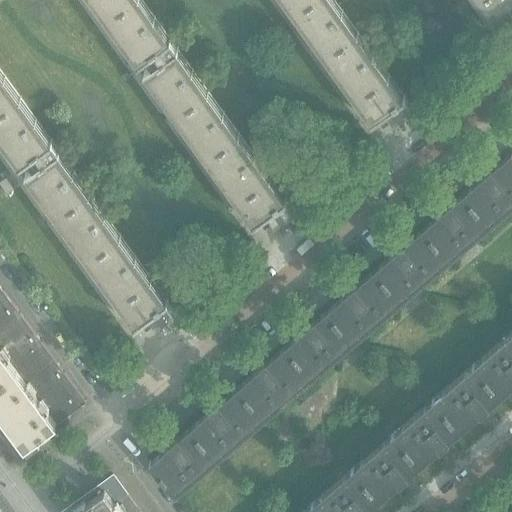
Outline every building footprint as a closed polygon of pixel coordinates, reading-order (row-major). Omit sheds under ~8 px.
[(293,208),(170,39),(142,0),(94,0),(108,19),(138,60),(136,61),(137,62),(147,56),(153,64),(143,71),(144,72),(146,71),(177,114),(232,190),(253,219),(252,220),(253,222),(262,215),(270,225),(293,208)] [(411,106),(334,0),(286,0),(326,54),(372,117),(370,118),(372,120),(381,114),(388,123),(411,106)] [(511,0),(479,0),(490,15),(488,16),(490,18),(510,3),(511,5),(511,4),(511,0)] [(174,309),(58,149),(0,68),(0,135),(19,162),(18,163),(19,164),(28,157),(34,165),(25,172),(26,174),(27,173),(66,227),(134,321),(133,322),(134,324),(144,317),(150,325),(150,326),(174,309)] [(489,222),(511,202),(511,150),(511,151),(492,168),(490,166),(490,167),(488,165),(480,171),(482,174),(481,174),(483,176),(482,176),(464,192),(489,222)] [(449,257),(489,222),(464,192),(452,202),(450,201),(449,201),(447,199),(440,205),(442,208),(441,209),(443,210),(442,211),(423,227),(449,257)] [(401,298),(449,257),(423,227),(404,243),(404,244),(402,242),(401,243),(399,240),(392,247),(394,249),(393,250),(394,252),(375,268),(401,298)] [(352,339),(401,298),(375,268),(356,284),(356,285),(354,283),(354,284),(352,281),(344,288),(346,290),(345,291),(347,293),(346,293),(327,309),(352,339)] [(0,348),(30,326),(0,285),(0,348)] [(312,374),(352,339),(327,309),(315,319),(316,319),(315,320),(314,318),(313,319),(311,316),(303,323),(305,325),(304,326),(306,328),(305,328),(286,344),(312,374)] [(0,383),(47,349),(30,326),(0,348),(0,383)] [(511,330),(473,364),(499,393),(511,382),(511,330)] [(263,416),(312,374),(286,344),(267,360),(267,361),(265,359),(265,360),(263,357),(255,364),(257,366),(256,367),(258,369),(257,369),(238,385),(263,416)] [(39,393),(65,373),(47,349),(0,383),(0,415),(18,402),(25,410),(42,397),(39,393)] [(499,393),(473,364),(434,398),(459,427),(478,411),(479,411),(480,412),(481,412),(483,414),(491,408),(489,405),(489,404),(488,403),(488,402),(499,393)] [(66,415),(71,411),(86,400),(65,373),(39,393),(42,397),(25,410),(0,428),(0,429),(22,459),(72,422),(66,415)] [(217,456),(263,416),(238,385),(219,401),(219,402),(218,400),(217,401),(215,398),(207,405),(209,407),(208,408),(210,410),(209,410),(191,426),(217,456)] [(459,427),(434,398),(393,433),(418,463),(438,446),(438,445),(440,447),(440,446),(442,449),(450,442),(448,440),(449,439),(447,437),(448,437),(459,427)] [(175,491),(217,456),(191,426),(179,436),(177,435),(175,433),(167,439),(169,442),(168,442),(170,444),(169,445),(169,444),(149,461),(175,491)] [(418,463),(393,433),(353,467),(379,496),(397,481),(397,480),(399,482),(400,481),(402,484),(409,477),(407,475),(408,474),(407,472),(418,463)] [(379,496),(353,467),(313,501),(322,511),(368,511),(369,511),(367,509),(368,508),(367,507),(367,506),(379,496)] [(142,511),(137,505),(115,475),(84,498),(66,511),(67,511),(142,511)] [(322,511),(313,501),(300,511),(322,511)]
